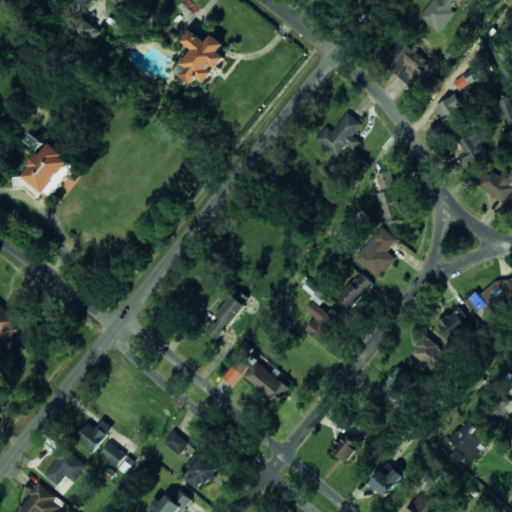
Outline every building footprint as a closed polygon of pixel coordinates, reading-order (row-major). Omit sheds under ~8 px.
[(433,0),(420,16),(440,33),(456,13),(451,8),(458,0),(433,0)] [(243,22),(232,14),(210,43),(192,30),(184,41),(194,49),(181,65),(186,69),(181,75),(193,84),(199,76),(209,84),(217,74),(214,72),(226,57),(220,51),(243,22)] [(78,29),(93,41),(101,32),(86,19),(78,29)] [(383,60),(409,83),(418,73),(412,68),(417,63),(414,61),(420,55),(403,39),(383,60)] [(459,90),(480,78),(474,69),(454,80),(459,90)] [(446,126),(463,115),(459,109),(464,106),(456,94),(434,107),(446,126)] [(511,119),(511,97),(496,100),(499,122),(511,119)] [(364,124),(349,112),(333,131),(327,126),(317,140),(338,157),(345,147),(352,153),(361,141),(354,136),(364,124)] [(468,168),(490,158),(478,132),(456,143),(468,168)] [(25,175),(53,197),(77,165),(49,143),(25,175)] [(511,177),(511,173),(504,170),(501,176),(487,169),(478,188),(506,202),(511,189),(511,185),(509,184),(511,177)] [(403,220),(391,171),(378,174),(382,192),(379,193),(386,224),(403,220)] [(388,252),(398,238),(382,226),(357,261),(381,278),(396,258),(388,252)] [(338,296),(350,308),(375,285),(363,273),(338,296)] [(511,282),(507,276),(482,296),(478,291),(467,300),(484,320),(511,297),(511,282)] [(311,298),(321,305),(327,297),(318,290),(311,298)] [(206,332),(216,340),(229,324),(231,326),(247,306),(233,295),(217,315),(219,317),(206,332)] [(316,318),(307,330),(321,342),(338,321),(314,301),(307,310),(316,318)] [(0,303),(0,336),(5,340),(21,319),(0,303)] [(470,331),(463,319),(466,317),(462,309),(439,321),(449,342),(470,331)] [(449,355),(427,335),(412,352),(434,372),(449,355)] [(235,386),(251,363),(240,355),(224,379),(235,386)] [(246,375),(277,404),(290,389),(259,361),(246,375)] [(382,389),(396,399),(413,377),(398,366),(382,389)] [(89,423),(77,439),(94,452),(114,428),(103,419),(96,429),(89,423)] [(450,442),(475,460),(492,437),(466,419),(450,442)] [(165,443),(181,455),(191,443),(175,431),(165,443)] [(361,445),(344,434),(332,451),(349,463),(361,445)] [(128,455),(110,442),(101,454),(119,467),(128,455)] [(45,475),(58,486),(67,475),(75,482),(88,466),(63,445),(53,456),(58,460),(45,475)] [(189,479),(201,489),(218,470),(198,452),(185,466),(194,473),(189,479)] [(404,475),(395,468),(390,475),(383,468),(370,485),(386,498),(404,475)] [(56,511),(53,509),(60,498),(39,483),(17,511),(56,511)] [(166,492),(152,508),(157,511),(181,511),(193,500),(180,489),(173,497),(166,492)] [(425,491),(405,511),(437,511),(439,511),(436,509),(440,504),(425,491)]
